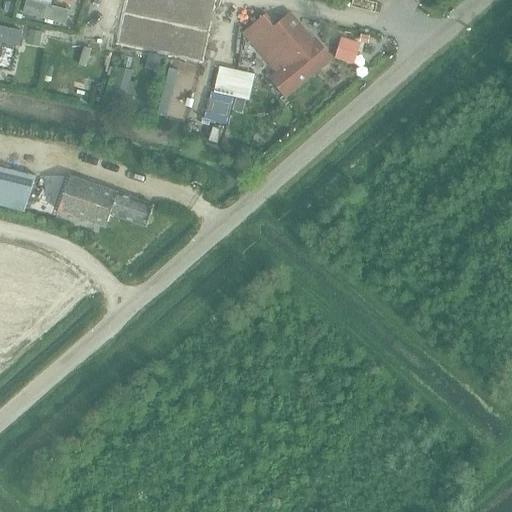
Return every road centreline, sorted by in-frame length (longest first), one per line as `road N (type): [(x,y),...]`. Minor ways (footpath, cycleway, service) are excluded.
road 1 (unclassified): [(0,422),(480,0)]
road 2 (track): [(503,466),(222,224)]
road 3 (track): [(511,415),(251,197)]
road 4 (track): [(127,309),(75,251),(0,227)]
